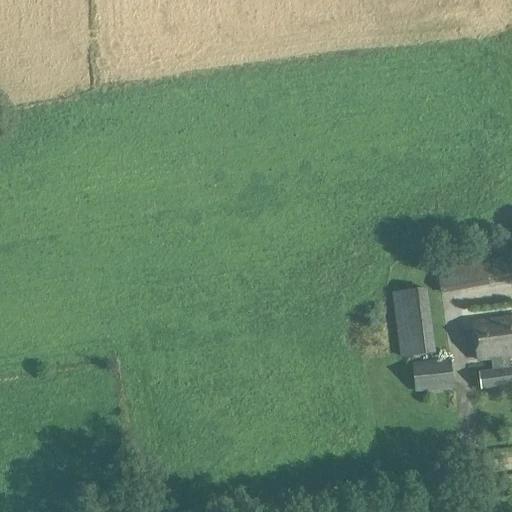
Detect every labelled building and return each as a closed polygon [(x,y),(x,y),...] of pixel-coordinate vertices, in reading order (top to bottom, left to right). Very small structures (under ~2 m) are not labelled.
[(511,282),(511,256),(436,271),(442,296),(511,282)] [(437,355),(429,289),(391,293),(399,359),(437,355)] [(511,355),(511,318),(473,324),(478,360),(511,355)] [(418,393),(455,390),(452,360),(415,363),(418,393)] [(479,373),(482,391),(511,387),(511,374),(506,375),(506,370),(479,373)]
